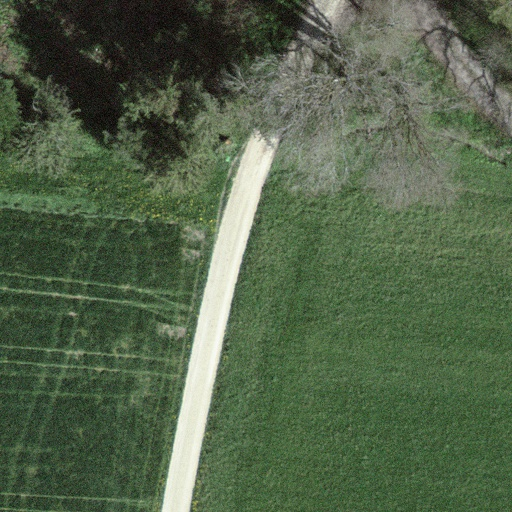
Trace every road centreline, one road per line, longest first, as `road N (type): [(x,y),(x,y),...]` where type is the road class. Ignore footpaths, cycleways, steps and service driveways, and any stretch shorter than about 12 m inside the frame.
road 1 (track): [(325,0),(228,250),(174,511)]
road 2 (track): [(257,161),(0,142)]
road 3 (track): [(421,0),(467,71),(511,119)]
